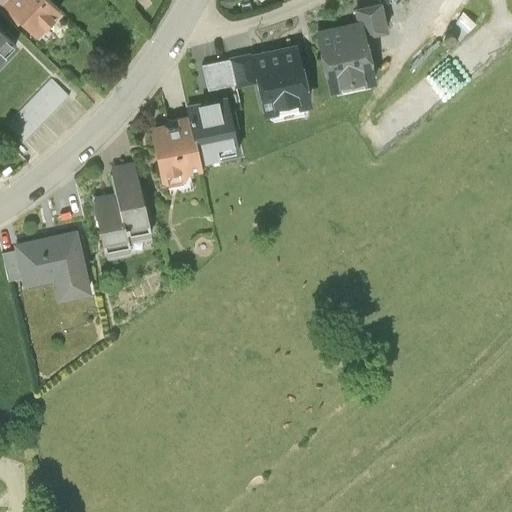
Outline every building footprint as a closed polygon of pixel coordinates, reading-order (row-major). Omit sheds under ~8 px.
[(61,9),(51,0),(0,0),(21,20),(36,35),(61,9)] [(0,0),(0,11),(15,27),(21,20),(0,0)] [(387,27),(380,0),(375,0),(353,4),(356,16),(361,15),(365,32),(387,27)] [(473,21),(463,12),(449,28),(460,37),(473,21)] [(356,16),(314,25),(328,89),(376,78),(365,32),(361,15),(356,16)] [(0,58),(17,41),(0,25),(0,58)] [(311,100),(297,38),(249,49),(256,78),(264,111),(311,100)] [(234,83),(256,78),(249,49),(227,54),(233,78),(234,83)] [(233,78),(227,54),(201,61),(207,85),(233,78)] [(67,93),(50,77),(8,120),(25,136),(67,93)] [(185,101),(187,111),(198,159),(239,149),(226,92),(185,101)] [(153,122),(149,128),(160,178),(166,181),(183,178),(188,168),(199,165),(198,159),(187,111),(176,114),(178,123),(167,125),(162,119),(153,122)] [(149,227),(134,158),(109,164),(115,190),(93,195),(105,248),(130,242),(128,231),(149,227)] [(76,225),(11,240),(13,247),(19,275),(21,284),(52,277),(56,297),(90,289),(76,225)] [(19,275),(13,247),(2,249),(8,278),(19,275)]
